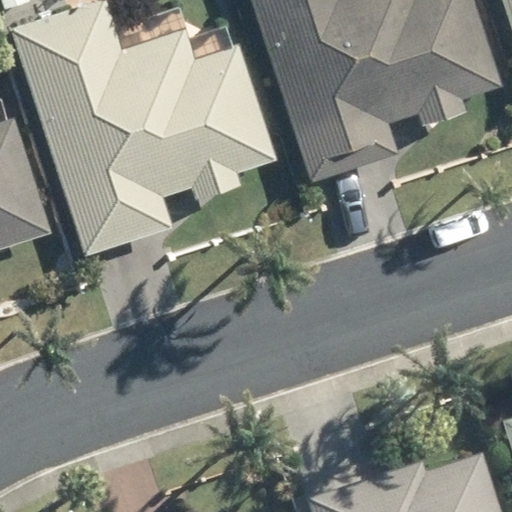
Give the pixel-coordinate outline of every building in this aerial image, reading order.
[(26,0),(0,0),(4,10),(27,3),(26,0)] [(169,224),(160,193),(192,183),(196,200),(240,186),(234,169),(272,157),(237,48),(194,62),(183,28),(119,49),(102,0),(101,0),(11,29),(83,252),(169,224)] [(249,0),(309,181),(395,151),(386,123),(416,113),(422,127),(465,113),(461,98),(499,85),(471,0),(249,0)] [(511,0),(499,0),(511,36),(511,0)] [(0,247),(47,233),(11,120),(0,122),(0,247)] [(496,511),(481,464),(423,482),(420,470),(307,506),(308,511),(496,511)]
